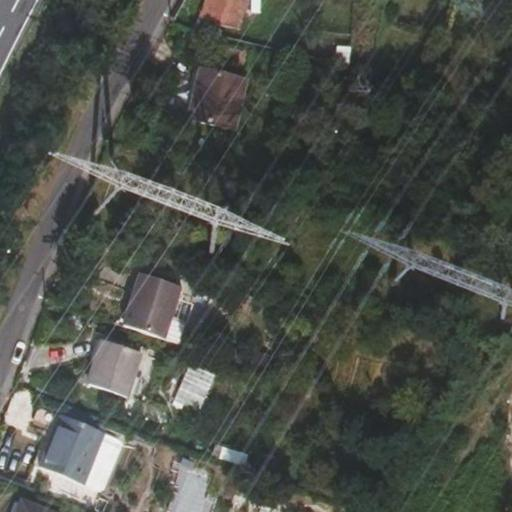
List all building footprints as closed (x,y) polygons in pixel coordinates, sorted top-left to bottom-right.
[(237,13),(252,11),(253,0),(213,0),(213,10),(237,13)] [(310,64),(329,70),(335,50),(316,45),(310,64)] [(198,112),(244,122),(254,73),(209,64),(198,112)] [(152,271),(134,325),(175,338),(192,284),(152,271)] [(97,383),(136,397),(151,354),(113,340),(97,383)] [(227,356),(247,362),(254,351),(233,343),(227,356)] [(264,365),(277,372),(282,364),(268,357),(264,365)] [(207,383),(220,389),(229,372),(215,365),(207,383)] [(52,467),(96,483),(114,438),(71,421),(52,467)] [(29,511),(61,511),(34,501),(29,511)]
